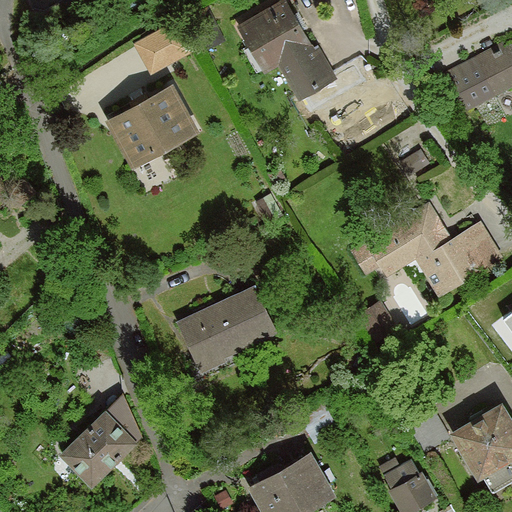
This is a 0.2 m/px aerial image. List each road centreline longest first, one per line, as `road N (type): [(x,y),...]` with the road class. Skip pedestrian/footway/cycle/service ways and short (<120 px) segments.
road 1 (residential): [(80,225),(180,491),(160,511)]
road 2 (residential): [(377,0),(413,94),(454,155),(511,208)]
road 3 (residential): [(23,72),(80,225)]
